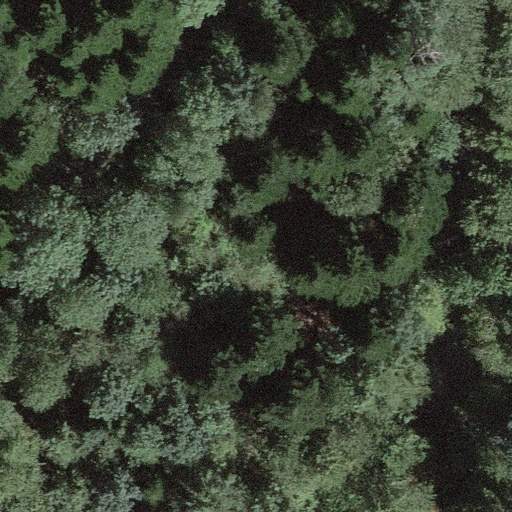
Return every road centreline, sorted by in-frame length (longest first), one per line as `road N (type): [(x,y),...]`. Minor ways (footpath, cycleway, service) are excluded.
road 1 (track): [(458,0),(458,511)]
road 2 (track): [(0,247),(224,0)]
